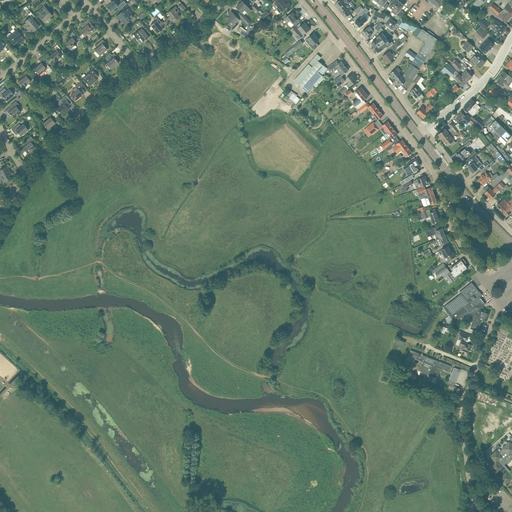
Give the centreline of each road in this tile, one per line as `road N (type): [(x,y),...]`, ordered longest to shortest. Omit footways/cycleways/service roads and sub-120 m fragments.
road 1 (residential): [(339,45),(428,162),(458,241),(485,283)]
road 2 (residential): [(473,511),(461,409),(501,304)]
road 3 (residential): [(423,129),(326,0)]
road 4 (residential): [(25,170),(138,64)]
road 5 (secondary): [(511,242),(417,133)]
road 6 (residential): [(423,129),(511,231)]
road 7 (residential): [(423,129),(494,69),(511,36)]
